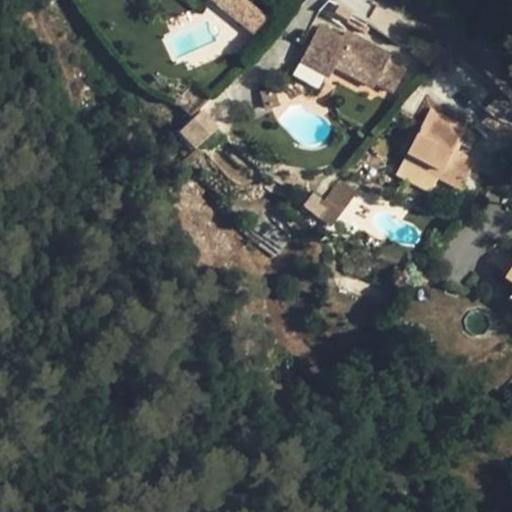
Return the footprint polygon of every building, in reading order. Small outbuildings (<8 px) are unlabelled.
[(320,25),(300,62),(329,77),(335,66),(374,87),(375,84),(392,94),(405,70),(388,61),(391,56),(346,32),(343,38),(320,25)] [(195,149),(219,127),(203,109),(178,131),(195,149)] [(465,128),(430,110),(403,161),(421,170),(424,164),(441,173),(444,167),(466,178),(476,161),(454,150),(465,128)] [(424,164),(421,170),(438,179),(441,173),(424,164)] [(460,190),(466,178),(444,167),(441,173),(438,179),(460,190)] [(303,206),(310,213),(321,199),(313,193),(303,206)]
